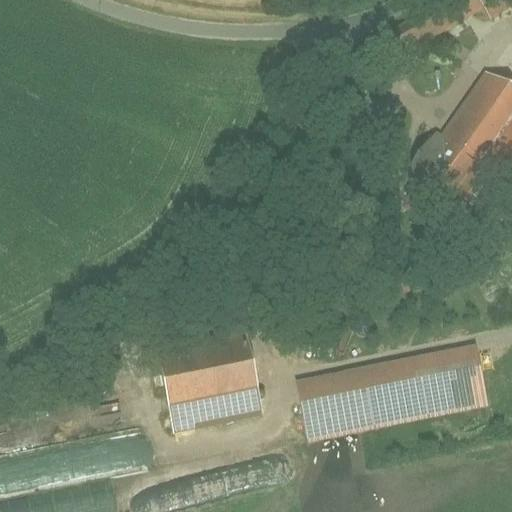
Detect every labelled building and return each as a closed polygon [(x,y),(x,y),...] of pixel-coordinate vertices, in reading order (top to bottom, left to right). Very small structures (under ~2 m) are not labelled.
[(368,72),(478,18),(480,22),(511,6),(511,0),(466,0),(359,52),(368,72)] [(511,91),(481,70),(406,174),(489,233),(500,218),(511,226),(511,91)] [(339,111),(364,129),(383,104),(359,85),(339,111)] [(391,264),(367,274),(378,302),(402,293),(391,264)] [(486,408),(475,352),(296,387),(307,443),(486,408)] [(256,416),(248,370),(162,385),(170,431),(256,416)]
